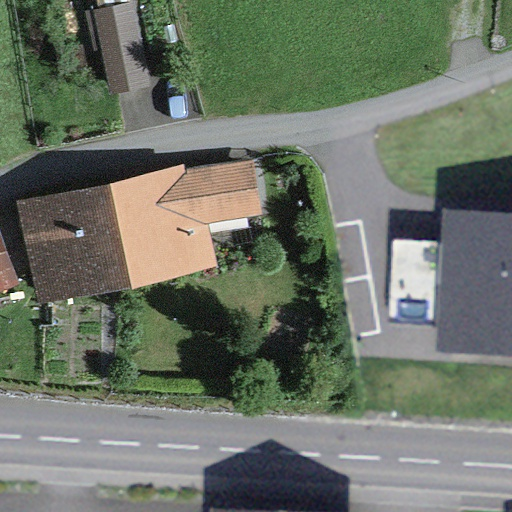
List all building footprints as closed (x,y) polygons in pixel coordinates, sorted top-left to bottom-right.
[(97,9),(112,83),(142,77),(127,3),(97,9)] [(181,176),(180,169),(103,184),(123,269),(198,249),(190,215),(250,204),(245,162),(181,176)] [(21,205),(37,286),(123,269),(103,184),(21,205)] [(435,358),(511,363),(511,221),(444,217),(435,358)] [(439,239),(399,238),(396,307),(436,309),(439,239)]
